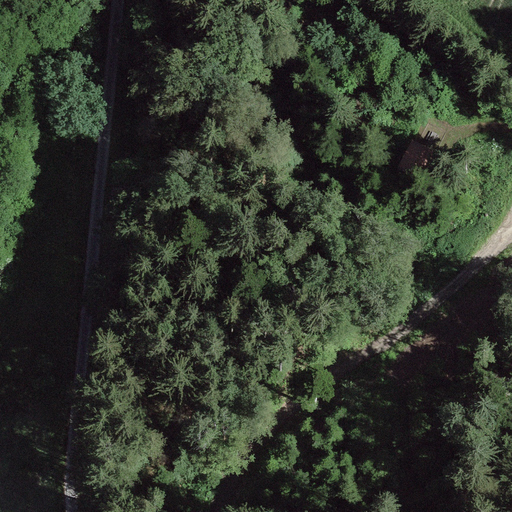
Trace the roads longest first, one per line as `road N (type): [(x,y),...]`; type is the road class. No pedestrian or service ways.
road 1 (track): [(119,0),(72,392),(71,511)]
road 2 (track): [(217,511),(269,426),(511,233)]
